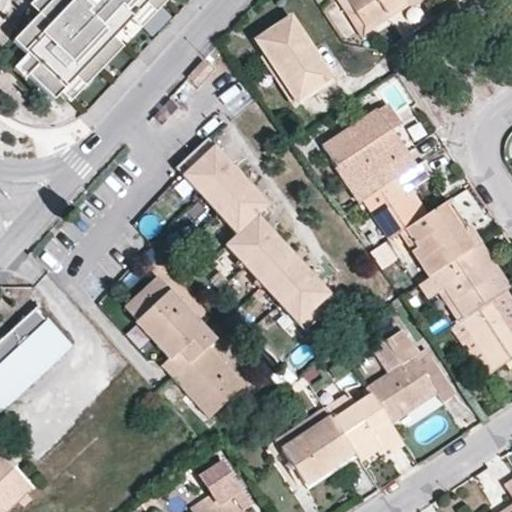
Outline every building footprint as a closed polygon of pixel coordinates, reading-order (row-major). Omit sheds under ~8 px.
[(53,0),(39,15),(13,42),(28,56),(38,66),(29,76),(54,101),(61,93),(114,39),(131,20),(150,0),(53,0)] [(53,0),(35,0),(29,6),(39,15),(53,0)] [(150,0),(131,20),(141,29),(168,0),(150,0)] [(350,0),(367,24),(387,12),(405,0),(408,0),(411,3),(415,0),(350,0)] [(411,3),(408,0),(405,0),(387,12),(390,16),(411,3)] [(334,79),(318,55),(291,16),(256,38),(266,55),(298,102),(334,79)] [(114,39),(61,93),(70,103),(123,48),(114,39)] [(38,66),(28,56),(14,70),(25,80),(29,76),(38,66)] [(189,81),(198,89),(213,72),(204,65),(189,81)] [(391,132),(403,126),(389,105),(378,111),(391,132)] [(415,167),(407,155),(391,132),(378,111),(322,147),(359,203),(363,200),(415,167)] [(309,329),(336,303),(257,219),(270,207),(220,154),(189,182),(237,233),(227,243),(309,329)] [(409,227),(421,219),(405,196),(413,190),(434,178),(423,162),(415,167),(363,200),(391,240),(392,238),(399,234),(403,231),(409,227)] [(413,190),(405,196),(421,219),(429,214),(413,190)] [(450,199),(441,206),(462,234),(471,229),(450,199)] [(421,219),(409,227),(421,247),(415,250),(433,277),(483,245),(471,229),(462,234),(441,206),(429,214),(421,219)] [(415,250),(421,247),(409,227),(403,231),(415,250)] [(392,238),(395,242),(401,238),(399,234),(392,238)] [(434,298),(445,292),(465,321),(495,302),(505,295),(507,291),(486,262),(492,258),(483,245),(433,277),(420,286),(430,300),(434,298)] [(511,291),(511,290),(511,286),(492,258),(486,262),(507,291),(505,295),(511,291)] [(167,357),(177,350),(189,363),(173,377),(208,418),(243,385),(209,346),(214,341),(189,312),(157,276),(124,306),(136,320),(135,321),(167,357)] [(511,325),(502,312),(511,305),(511,290),(511,291),(505,295),(495,302),(465,321),(453,328),(453,329),(487,379),(511,363),(511,325)] [(31,308),(0,339),(0,413),(8,406),(5,402),(50,356),(53,360),(68,344),(31,308)] [(374,352),(389,376),(369,389),(370,390),(392,425),(412,412),(437,396),(413,359),(419,356),(404,333),(374,352)] [(173,377),(189,363),(177,350),(167,357),(161,364),(173,377)] [(443,406),(455,398),(425,353),(419,356),(413,359),(437,396),(439,400),(443,405),(443,406)] [(327,410),(333,419),(356,454),(359,459),(363,464),(387,449),(391,454),(392,454),(393,454),(406,446),(392,425),(370,390),(363,395),(367,401),(354,409),(350,404),(352,403),(348,396),(327,410)] [(175,440),(133,397),(93,436),(135,479),(175,440)] [(356,454),(333,419),(285,451),(308,485),(356,454)] [(359,459),(356,454),(308,485),(312,490),(359,459)] [(0,459),(0,511),(17,511),(35,497),(0,459)] [(222,461),(200,475),(221,506),(233,497),(241,509),(250,502),(222,461)] [(243,511),(241,509),(233,497),(221,506),(211,511),(243,511)]
